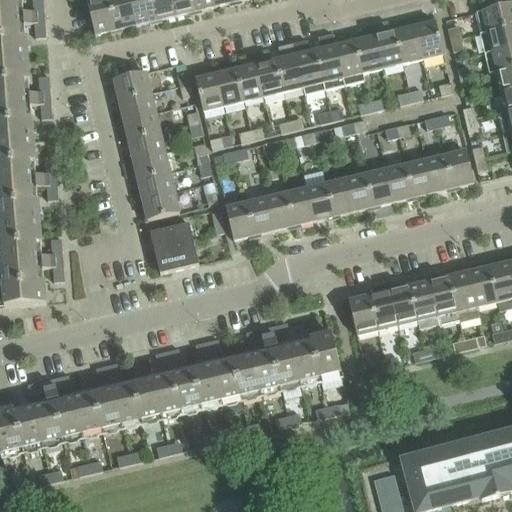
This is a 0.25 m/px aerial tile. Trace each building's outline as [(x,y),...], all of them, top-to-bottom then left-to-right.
[(22,0),(0,0),(0,64),(28,62),(27,45),(26,45),(25,28),(35,28),(36,43),(47,42),(43,0),(36,0),(33,0),(34,15),(24,16),(22,0)] [(108,0),(86,0),(96,39),(116,35),(108,0)] [(136,30),(129,0),(108,0),(116,35),(136,30)] [(129,0),(136,30),(156,25),(150,0),(129,0)] [(150,0),(156,25),(176,20),(171,0),(150,0)] [(192,0),(171,0),(176,20),(196,16),(192,0)] [(213,0),(192,0),(196,16),(216,11),(213,0)] [(234,0),(213,0),(216,11),(236,6),(234,0)] [(511,30),(511,8),(475,17),(480,38),(511,30)] [(376,41),(375,41),(383,73),(403,68),(395,36),(390,37),(387,25),(373,29),(376,41)] [(415,31),(423,63),(444,58),(436,26),(415,31)] [(511,30),(480,38),(485,58),(511,51),(511,30)] [(415,31),(395,36),(403,68),(423,63),(415,31)] [(458,31),(448,33),(451,45),(461,42),(458,31)] [(316,55),(325,95),(345,90),(336,50),(333,38),(318,42),(321,53),(316,55)] [(375,41),(356,45),(363,78),(364,78),(383,73),(375,41)] [(461,42),(451,45),(454,56),(464,54),(461,42)] [(325,95),(316,55),(311,56),(308,44),(294,48),(296,59),(304,92),(306,100),(325,95)] [(356,45),(336,50),(345,90),(366,86),(364,78),(363,78),(356,45)] [(294,48),(279,51),(281,63),(276,64),(284,97),(304,92),(296,59),(294,48)] [(511,51),(485,58),(490,78),(497,76),(511,72),(511,51)] [(284,97),(276,64),(271,65),(268,54),(254,57),(264,101),(284,97)] [(242,72),(237,74),(244,106),(264,101),(254,57),(239,61),(242,72)] [(0,64),(0,146),(34,144),(33,126),(32,126),(31,110),(41,109),(42,124),(53,123),(50,81),(39,82),(40,96),(30,97),(29,81),(28,62),(0,64)] [(468,70),(457,73),(460,85),(471,82),(468,70)] [(511,72),(497,76),(502,96),(511,93),(511,72)] [(237,74),(217,78),(224,111),(244,106),(237,74)] [(114,84),(119,104),(151,97),(147,76),(114,84)] [(177,79),(180,91),(191,88),(188,77),(177,79)] [(217,78),(196,83),(203,116),(224,111),(217,78)] [(471,82),(460,85),(463,96),(473,94),(471,82)] [(451,87),(439,90),(441,100),(453,97),(451,87)] [(193,100),(191,88),(180,91),(183,102),(193,100)] [(511,93),(502,96),(507,115),(511,114),(511,93)] [(421,94),(410,97),(412,107),(424,104),(421,94)] [(151,97),(119,104),(124,124),(156,117),(151,97)] [(410,97),(398,100),(400,110),(412,107),(410,97)] [(370,106),(372,116),(384,114),(382,103),(370,106)] [(370,106),(358,109),(361,119),(372,116),(370,106)] [(473,111),(463,114),(466,125),(476,123),(473,111)] [(330,116),(333,126),(344,123),(342,113),(330,116)] [(507,115),(499,117),(504,138),(511,136),(511,135),(511,114),(507,115)] [(197,116),(187,119),(190,130),(200,128),(197,116)] [(330,116),(318,118),(321,129),(333,126),(330,116)] [(124,124),(129,145),(161,137),(156,117),(124,124)] [(448,119),(437,122),(439,132),(451,129),(448,119)] [(291,125),(293,135),(305,133),(302,122),(291,125)] [(437,122),(425,124),(427,135),(439,132),(437,122)] [(476,123),(466,125),(469,137),(479,134),(476,123)] [(366,124),(354,127),(356,137),(368,135),(366,124)] [(291,125),(279,128),(281,138),(293,135),(291,125)] [(354,127),(342,130),(345,140),(356,137),(354,127)] [(203,140),(200,128),(190,130),(192,142),(203,140)] [(409,128),(397,131),(399,141),(411,139),(409,128)] [(397,131),(385,134),(388,144),(399,141),(397,131)] [(251,135),(253,145),(265,142),(263,132),(251,135)] [(326,134),(314,136),(317,147),(328,144),(326,134)] [(251,135),(239,137),(242,148),(253,145),(251,135)] [(314,136),(303,139),(305,150),(317,147),(314,136)] [(129,145),(133,165),(166,157),(161,137),(129,145)] [(222,141),(210,144),(213,154),(224,152),(222,141)] [(286,143),(275,146),(277,156),(289,153),(286,143)] [(34,144),(0,146),(0,229),(41,226),(39,207),(38,207),(37,191),(47,190),(48,205),(59,204),(56,162),(45,163),(46,178),(36,178),(35,162),(36,162),(34,144)] [(275,146),(263,149),(265,159),(277,156),(275,146)] [(483,151),(472,153),(475,165),(486,162),(483,151)] [(247,153),(235,155),(237,166),(249,163),(247,153)] [(235,155),(223,158),(226,168),(237,166),(235,155)] [(467,155),(447,160),(454,192),(474,187),(467,155)] [(196,158),(199,170),(209,168),(207,156),(196,158)] [(166,157),(133,165),(138,185),(171,177),(166,157)] [(447,160),(427,164),(434,197),(454,192),(447,160)] [(486,162),(475,165),(478,177),(488,174),(486,162)] [(427,164),(407,169),(414,202),(434,197),(427,164)] [(212,179),(209,168),(199,170),(202,182),(212,179)] [(407,169),(387,174),(394,206),(414,202),(407,169)] [(387,174),(367,179),(374,211),(394,206),(387,174)] [(138,185),(143,205),(175,198),(171,177),(138,185)] [(367,179),(347,183),(354,216),(374,211),(367,179)] [(347,183),(326,188),(334,221),(354,216),(347,183)] [(326,188),(306,193),(314,225),(334,221),(326,188)] [(306,193),(286,198),(294,230),(314,225),(306,193)] [(216,197),(206,199),(209,211),(219,209),(216,197)] [(175,198),(143,205),(148,225),(180,218),(175,198)] [(286,198),(266,203),(274,235),(294,230),(286,198)] [(266,203),(246,207),(254,240),(274,235),(266,203)] [(246,207),(226,212),(234,244),(254,240),(246,207)] [(221,216),(212,218),(215,228),(223,226),(221,216)] [(41,226),(0,229),(0,247),(5,311),(47,308),(45,289),(43,272),(53,272),(54,286),(65,286),(62,243),(51,244),(52,259),(42,260),(41,243),(42,243),(41,226)] [(223,226),(215,228),(217,239),(226,237),(223,226)] [(190,228),(151,237),(156,258),(195,248),(190,228)] [(195,248),(156,258),(160,278),(199,269),(195,248)] [(511,279),(509,267),(489,272),(497,307),(499,316),(511,313),(511,279)] [(489,272),(469,276),(478,312),(497,307),(489,272)] [(480,321),(477,312),(478,312),(469,276),(449,281),(460,325),(480,321)] [(449,281),(430,286),(440,328),(440,330),(460,325),(449,281)] [(430,286),(410,290),(418,326),(420,333),(440,328),(430,286)] [(410,290),(390,295),(398,331),(418,326),(410,290)] [(390,295),(370,300),(378,335),(398,331),(390,295)] [(370,300),(349,305),(357,340),(378,335),(370,300)] [(12,413),(0,416),(0,449),(2,458),(342,377),(332,337),(313,342),(313,343),(278,351),(276,345),(275,341),(290,338),(287,327),(246,337),(249,348),(263,344),(265,354),(59,403),(57,393),(72,390),(69,379),(28,389),(30,400),(45,396),(47,406),(12,414),(12,413)] [(504,335),(492,338),(495,348),(507,345),(504,335)] [(464,344),(467,355),(478,352),(476,342),(464,344)] [(219,344),(211,346),(215,362),(223,360),(219,344)] [(464,344),(453,347),(455,357),(467,355),(464,344)] [(211,346),(203,347),(207,364),(215,362),(211,346)] [(203,347),(196,349),(200,366),(207,364),(203,347)] [(425,354),(427,364),(439,361),(436,351),(425,354)] [(179,353),(171,355),(175,371),(183,370),(179,353)] [(425,354),(413,357),(415,367),(427,364),(425,354)] [(171,355),(164,357),(168,373),(175,371),(171,355)] [(164,357),(156,359),(160,375),(168,373),(164,357)] [(385,363),(387,374),(399,371),(397,360),(385,363)] [(385,363),(373,366),(376,376),(387,374),(385,363)] [(120,367),(112,369),(116,386),(124,384),(120,367)] [(112,369),(104,371),(108,387),(116,386),(112,369)] [(104,371),(96,373),(100,389),(108,387),(104,371)] [(339,408),(327,411),(330,421),(342,419),(339,408)] [(327,411),(316,414),(318,424),(330,421),(327,411)] [(299,418),(288,420),(290,431),(302,428),(299,418)] [(288,420),(276,423),(279,434),(290,431),(288,420)] [(260,427),(248,430),(251,440),(262,437),(260,427)] [(248,430),(236,433),(239,443),(251,440),(248,430)] [(220,437),(208,439),(211,450),(223,447),(220,437)] [(208,439),(197,442),(199,452),(211,450),(208,439)] [(511,440),(408,467),(420,511),(447,511),(511,495),(511,491),(511,487),(511,486),(511,440)] [(180,446),(169,449),(171,459),(183,456),(180,446)] [(169,449),(157,451),(159,462),(171,459),(169,449)] [(141,455),(129,458),(131,469),(143,466),(141,455)] [(129,458),(117,461),(120,471),(131,469),(129,458)] [(101,465),(89,468),(92,478),(103,475),(101,465)] [(89,468),(78,470),(80,481),(92,478),(89,468)] [(61,474),(50,477),(52,487),(64,485),(61,474)] [(50,477),(38,480),(40,490),(52,487),(50,477)] [(23,494),(20,484),(9,487),(11,497),(23,494)]
